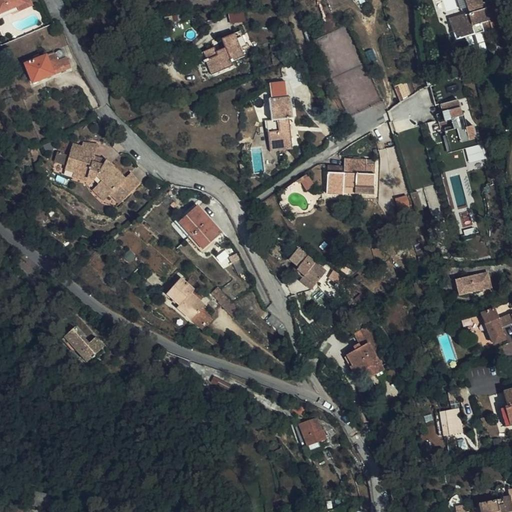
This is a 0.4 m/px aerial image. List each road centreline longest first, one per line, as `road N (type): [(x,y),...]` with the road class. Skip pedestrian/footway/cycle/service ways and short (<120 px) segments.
road 1 (residential): [(323,401),(236,211),(221,192),(149,159),(118,129),(54,0)]
road 2 (residential): [(323,401),(159,337),(71,284),(0,224)]
road 3 (residential): [(378,511),(367,460),(323,401)]
